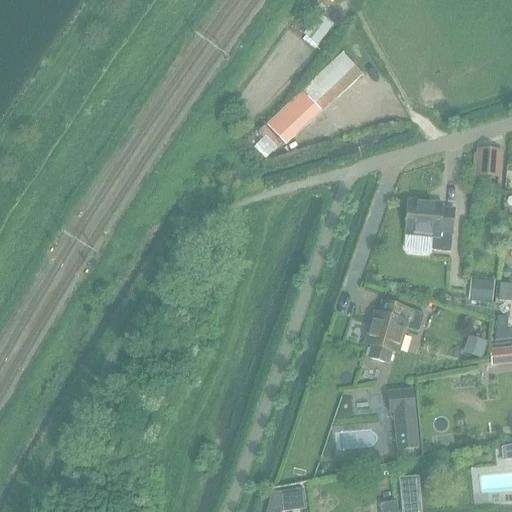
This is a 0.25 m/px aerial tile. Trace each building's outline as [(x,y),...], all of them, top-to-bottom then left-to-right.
[(300,89),(303,92),(320,111),(321,112),(362,73),(343,53),(308,86),(306,84),(300,89)] [(320,111),(303,92),(267,126),(284,145),(320,111)] [(474,176),(499,177),(502,152),(477,151),(474,176)] [(431,251),(450,252),(454,209),(442,208),(442,203),(426,202),(423,198),(419,198),(415,198),(412,201),(408,200),(405,236),(432,238),(431,251)] [(495,281),(471,278),(468,300),(493,303),(495,281)] [(511,292),(511,283),(500,283),(498,300),(511,301),(511,292)] [(365,341),(364,344),(371,346),(367,358),(388,364),(391,352),(398,354),(406,328),(418,332),(423,314),(382,302),(378,313),(374,312),(369,328),(365,330),(363,333),(363,337),(365,341)] [(509,316),(497,315),(495,341),(511,338),(511,329),(508,329),(509,316)] [(488,341),(469,335),(463,353),(483,359),(488,341)] [(511,347),(498,349),(500,365),(511,363),(511,347)] [(412,390),(387,393),(389,413),(393,413),(397,450),(417,448),(412,390)] [(396,511),(395,502),(379,503),(380,511),(396,511)]
